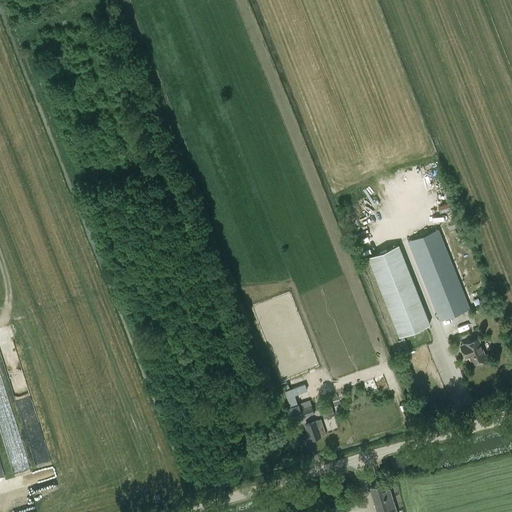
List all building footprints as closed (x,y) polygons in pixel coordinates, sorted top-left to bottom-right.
[(370,208),(374,207),(369,193),(362,196),(363,198),(347,205),(353,221),(372,213),(370,208)] [(409,241),(440,320),(470,308),(438,229),(409,241)] [(429,324),(398,244),(368,256),(399,336),(429,324)] [(254,303),(278,381),(317,369),(293,292),(254,303)] [(465,351),(467,351),(472,363),(486,357),(478,338),(463,344),(465,351)] [(306,389),(304,384),(285,391),(290,404),(296,402),(293,394),(306,389)] [(292,421),(294,420),(315,413),(310,399),(287,407),(292,421)] [(321,407),(324,418),(335,415),(331,404),(321,407)] [(321,420),(306,425),(311,439),(326,434),(321,420)] [(396,511),(389,489),(385,489),(383,484),(371,488),(378,511),(396,511)]
